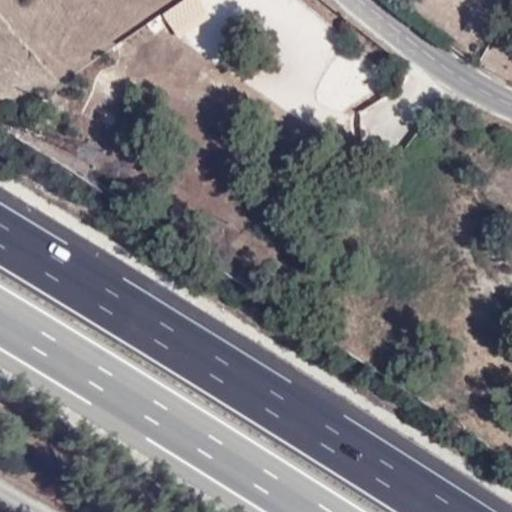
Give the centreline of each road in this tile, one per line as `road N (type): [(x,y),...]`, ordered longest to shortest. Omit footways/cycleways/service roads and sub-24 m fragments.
road 1 (motorway): [(448,511),(0,236)]
road 2 (motorway): [(0,318),(318,511)]
road 3 (unclassified): [(362,0),(511,99)]
